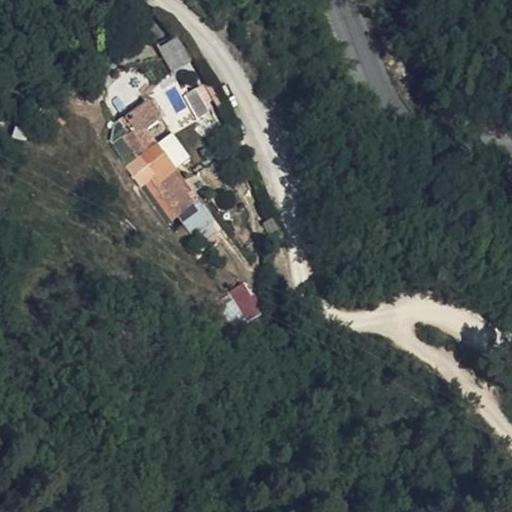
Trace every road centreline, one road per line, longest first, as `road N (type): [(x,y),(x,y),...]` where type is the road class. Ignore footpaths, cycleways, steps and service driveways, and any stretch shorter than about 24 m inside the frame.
road 1 (track): [(373,315),(347,316),(312,284),(263,132),(234,76),(168,0)]
road 2 (secondary): [(511,154),(457,141),(398,108),(363,59),(339,0)]
road 3 (track): [(373,315),(434,353),(511,434)]
road 4 (track): [(511,358),(432,313),(373,315)]
